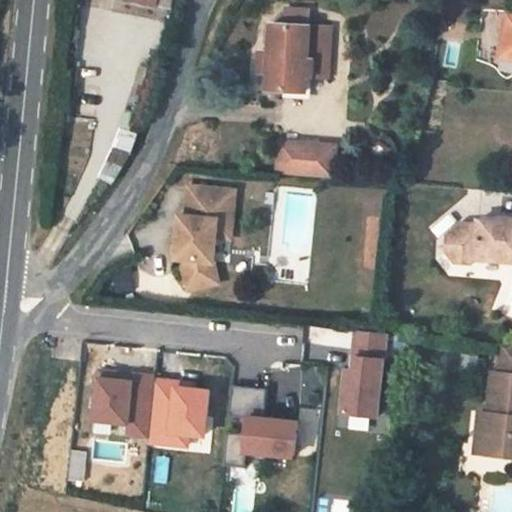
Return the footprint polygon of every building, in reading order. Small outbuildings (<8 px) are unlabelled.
[(88,0),(85,28),(110,31),(113,0),(88,0)] [(511,15),(507,19),(501,51),(511,53),(511,15)] [(267,73),(266,88),(306,90),(307,77),(329,77),(331,28),(270,25),(269,49),(260,50),(259,64),(267,66),(267,73)] [(259,72),(267,73),(267,66),(259,64),(259,72)] [(131,156),(136,135),(122,131),(114,152),(103,177),(114,182),(131,156)] [(276,142),(273,173),(330,178),(333,147),(276,142)] [(232,190),(185,186),(182,216),(176,215),(172,259),(178,259),(186,290),(216,283),(211,262),(213,237),(214,219),(229,221),(232,190)] [(446,237),(445,251),(455,262),(469,263),(474,258),(511,260),(511,218),(497,217),(497,221),(497,226),(476,225),(461,224),(446,237)] [(214,219),(213,237),(228,238),(229,221),(214,219)] [(386,335),(355,332),(352,358),(355,358),(353,371),(347,370),(343,414),(378,417),(386,335)] [(511,347),(505,347),(501,374),(492,374),(486,415),(478,414),(473,447),(490,449),(489,456),(511,458),(511,347)] [(116,373),(99,372),(94,422),(128,425),(127,437),(149,438),(155,381),(155,377),(133,375),(132,382),(116,381),(116,373)] [(172,445),(173,432),(205,435),(209,391),(194,390),(177,388),(178,383),(155,381),(149,438),(149,443),(172,445)] [(266,389),(232,386),(229,416),(249,418),(247,435),(228,433),(225,466),(245,468),(247,451),(295,456),(298,421),(264,418),(266,389)] [(317,448),(320,415),(302,414),(299,447),(317,448)] [(472,454),(489,456),(490,449),(473,447),(472,454)]
